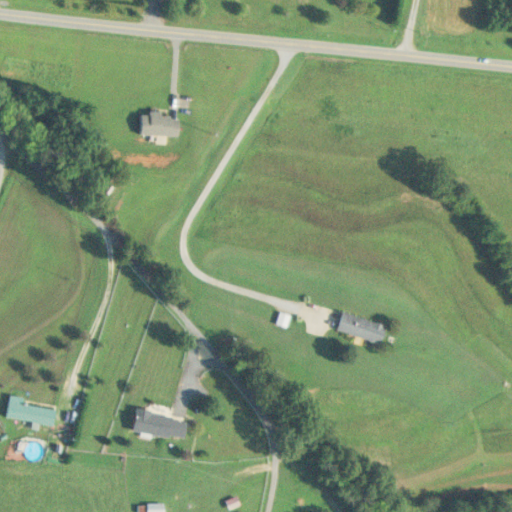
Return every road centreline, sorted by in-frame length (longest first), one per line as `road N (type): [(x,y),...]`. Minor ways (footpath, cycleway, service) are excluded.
road 1 (tertiary): [(0,10),(511,68)]
road 2 (residential): [(265,511),(274,454),(256,403),(105,228),(0,129)]
